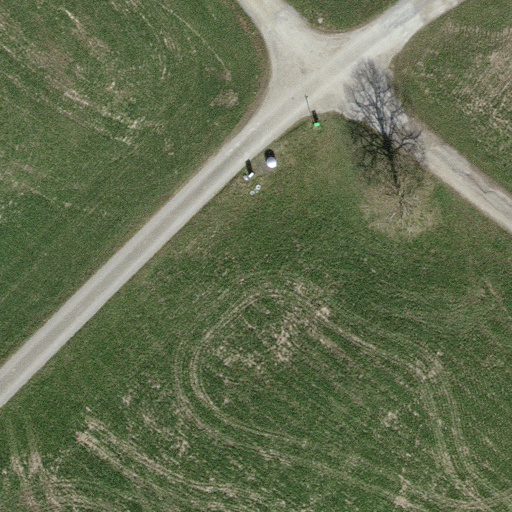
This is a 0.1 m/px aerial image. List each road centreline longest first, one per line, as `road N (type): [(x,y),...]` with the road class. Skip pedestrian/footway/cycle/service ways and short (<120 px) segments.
road 1 (track): [(332,72),(253,138),(0,390)]
road 2 (track): [(332,72),(511,215)]
road 3 (track): [(332,72),(431,0)]
